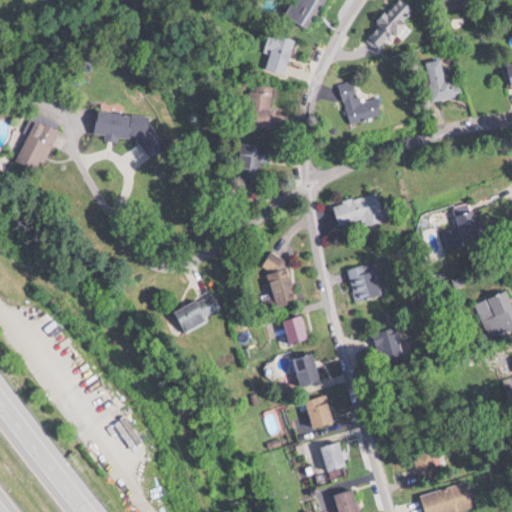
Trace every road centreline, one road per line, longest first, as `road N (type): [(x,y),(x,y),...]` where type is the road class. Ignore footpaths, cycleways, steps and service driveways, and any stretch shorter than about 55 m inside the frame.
road 1 (residential): [(394,511),(321,258),(306,121),(355,0)]
road 2 (residential): [(313,180),(231,239),(189,256),(151,256),(77,150)]
road 3 (residential): [(313,180),(422,135),(511,124)]
road 4 (motorway): [(90,511),(0,395)]
